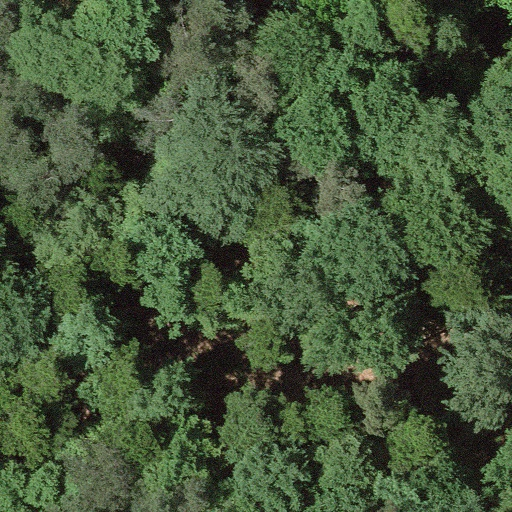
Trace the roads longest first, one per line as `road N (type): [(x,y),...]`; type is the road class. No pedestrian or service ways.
road 1 (track): [(387,0),(321,31),(259,30),(125,0)]
road 2 (track): [(511,362),(496,511)]
